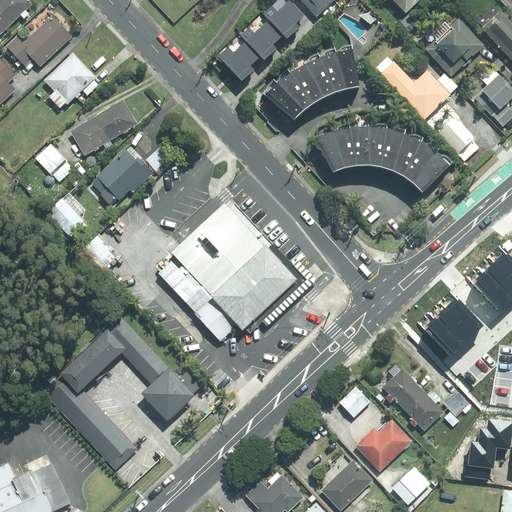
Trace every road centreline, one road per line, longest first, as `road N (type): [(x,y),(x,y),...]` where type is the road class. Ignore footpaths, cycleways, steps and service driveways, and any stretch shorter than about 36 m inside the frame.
road 1 (tertiary): [(109,0),(385,295)]
road 2 (secondary): [(157,511),(385,295)]
